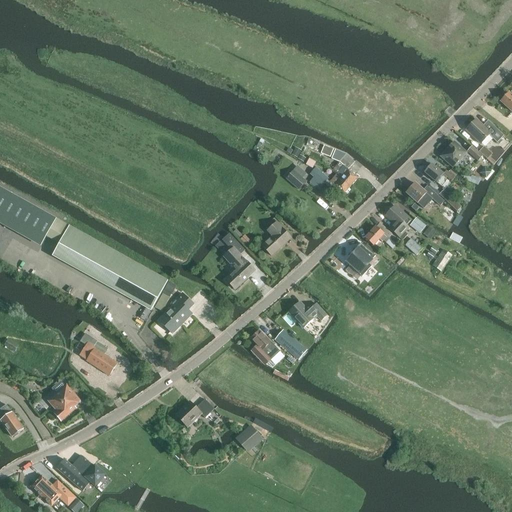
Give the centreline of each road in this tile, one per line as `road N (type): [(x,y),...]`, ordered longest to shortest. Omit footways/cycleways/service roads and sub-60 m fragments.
road 1 (tertiary): [(0,480),(169,384),(348,230),(511,61)]
road 2 (unknown): [(169,384),(112,304),(25,247),(1,198)]
